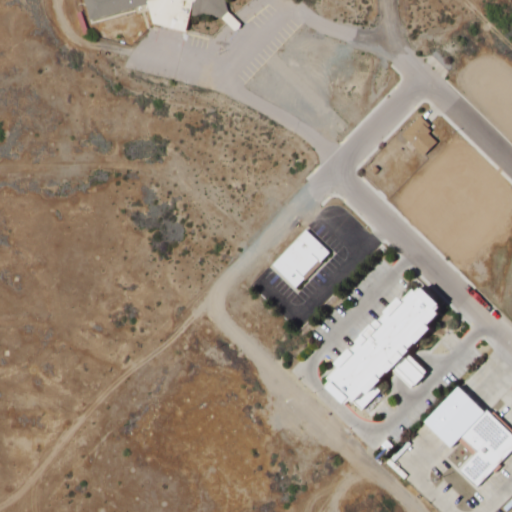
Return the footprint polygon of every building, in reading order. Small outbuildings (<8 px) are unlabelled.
[(85,0),(90,20),(149,4),(154,22),(186,29),(190,13),(197,16),(201,11),(222,17),(237,29),(241,23),(228,11),(225,0),(85,0)] [(420,114),(431,124),(429,127),(432,130),(429,133),(438,141),(425,155),(402,134),(420,114)] [(334,253),(296,293),(268,267),(305,227),(334,253)] [(432,287),(451,305),(445,310),(448,313),(437,324),(442,328),(426,344),(424,341),(418,347),(420,349),(415,355),(431,371),(428,374),(429,376),(420,386),(419,384),(415,388),(398,372),(397,373),(395,371),(389,377),(391,379),(380,390),(383,392),(364,411),(355,403),(352,406),(335,389),(334,390),(329,385),(334,381),(329,376),(408,295),(410,297),(423,284),(426,287),(428,285),(431,288),(432,287)] [(463,385),(491,411),(492,409),(495,412),(496,411),(511,425),(511,453),(502,464),(504,466),(499,471),(497,470),(480,487),(461,469),(476,453),(462,440),(454,448),(427,423),(463,385)]
